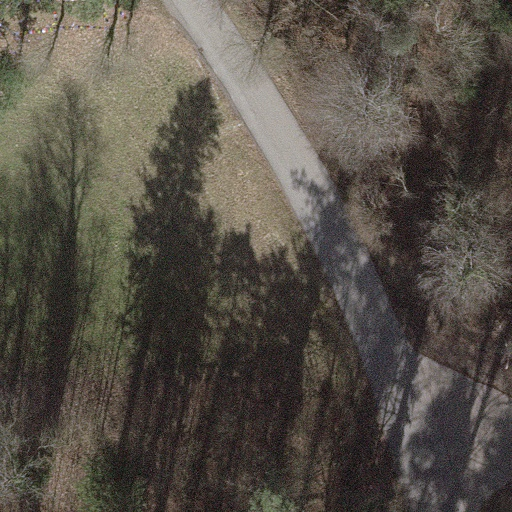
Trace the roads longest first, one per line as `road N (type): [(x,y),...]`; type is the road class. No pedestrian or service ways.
road 1 (residential): [(194,0),(254,85),(394,369),(447,511)]
road 2 (track): [(394,369),(511,420)]
